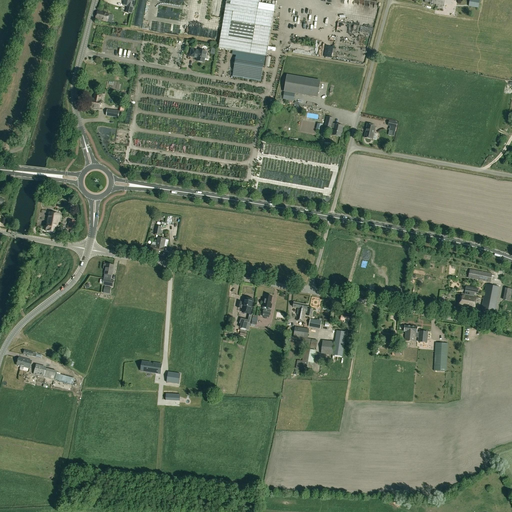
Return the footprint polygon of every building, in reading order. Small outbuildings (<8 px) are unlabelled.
[(226,0),(219,49),(237,52),(232,77),(261,81),(265,56),(266,56),(275,6),(259,3),(259,0),(226,0)] [(134,5),(127,3),(124,12),(132,14),(134,5)] [(109,14),(97,11),(95,19),(107,22),(109,14)] [(190,57),(197,58),(197,61),(204,63),(206,52),(200,50),(199,51),(192,49),(190,57)] [(320,86),(319,85),(320,81),(287,76),(284,91),(317,97),(318,93),(319,93),(319,90),(319,88),(320,88),(320,86)] [(88,107),(99,109),(101,100),(102,94),(95,93),(93,99),(90,99),(88,107)] [(309,108),(308,115),(320,116),(320,109),(309,108)] [(106,116),(118,118),(119,112),(107,110),(106,116)] [(331,128),(334,128),(332,135),(340,137),(343,126),(335,124),(335,125),(332,124),(333,119),(327,117),(325,127),(331,128)] [(376,126),(367,124),(364,138),(373,139),(376,126)] [(49,212),(45,231),(55,233),(56,226),(57,227),(59,214),(49,212)] [(75,221),(69,220),(67,229),(73,230),(75,221)] [(163,255),(164,248),(166,240),(158,238),(156,246),(152,245),(151,252),(163,255)] [(104,265),(104,268),(104,269),(106,269),(105,274),(112,275),(114,266),(107,264),(107,265),(105,264),(104,265)] [(490,283),(492,274),(470,270),(468,278),(490,283)] [(500,287),(486,284),(481,310),(495,313),(500,287)] [(465,291),(464,295),(473,297),(473,293),(477,293),(478,289),(466,287),(465,291)] [(511,289),(505,288),(503,300),(510,301),(511,292),(511,289)] [(272,297),(266,295),(264,304),(265,304),(263,314),(263,317),(269,318),(270,316),(271,310),(267,310),(268,306),(269,307),(270,305),(271,305),(272,297)] [(464,295),(461,295),(459,306),(475,309),(476,297),(473,297),(464,295)] [(238,308),(241,308),(241,305),(244,305),(242,311),(251,313),(253,300),(245,298),(244,303),(242,303),(242,302),(239,301),(238,308)] [(307,313),(308,305),(294,303),(293,307),(298,308),(297,314),(296,320),(304,322),(305,313),(307,313)] [(321,321),(310,319),(309,327),(320,329),(321,321)] [(419,335),(419,336),(419,342),(426,343),(427,332),(419,332),(419,333),(417,333),(417,327),(405,326),(404,332),(406,332),(406,331),(409,331),(408,335),(412,335),(412,336),(414,337),(415,336),(415,335),(419,335)] [(294,333),(294,336),(307,338),(309,329),(295,327),(295,328),(287,327),(286,332),(294,333)] [(337,331),(333,355),(342,356),(345,332),(337,331)] [(415,342),(415,336),(414,337),(412,336),(412,335),(408,335),(409,331),(406,331),(406,332),(405,341),(415,342)] [(317,340),(289,336),(288,340),(311,344),(311,347),(316,348),(317,340)] [(321,354),(332,355),(334,342),(323,341),(321,354)] [(448,344),(436,343),(434,371),(446,372),(448,344)] [(405,357),(432,357),(432,346),(405,346),(405,357)] [(302,361),(297,360),(296,368),(312,371),(315,351),(304,349),(302,361)] [(40,359),(42,355),(24,350),(23,354),(40,359)] [(18,357),(16,365),(29,368),(31,361),(18,357)] [(159,374),(160,366),(155,365),(155,364),(146,362),(144,370),(155,371),(155,373),(159,374)] [(43,373),(45,365),(36,363),(34,371),(43,373)] [(46,368),(44,377),(54,380),(71,384),(73,378),(56,374),(57,371),(46,368)] [(166,382),(179,384),(180,374),(168,372),(166,382)] [(147,374),(147,382),(159,383),(159,375),(147,374)]
